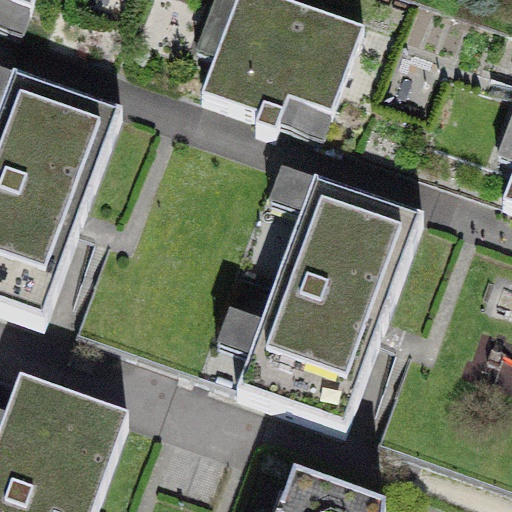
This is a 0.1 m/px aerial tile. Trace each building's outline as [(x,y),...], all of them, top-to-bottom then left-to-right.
[(0,0),(0,36),(17,43),(32,0),(0,0)] [(322,147),(362,36),(264,0),(235,0),(197,106),(252,126),(249,135),(272,144),(277,131),(322,147)] [(0,324),(40,339),(122,121),(0,75),(0,116),(2,117),(0,123),(0,324)] [(511,175),(498,214),(511,218),(511,175)] [(341,448),(424,230),(287,179),(273,215),(304,226),(261,340),(230,328),(217,362),(249,374),(236,409),(341,448)] [(0,511),(100,511),(130,434),(22,392),(6,433),(0,430),(0,511)] [(354,511),(295,490),(286,511),(354,511)]
